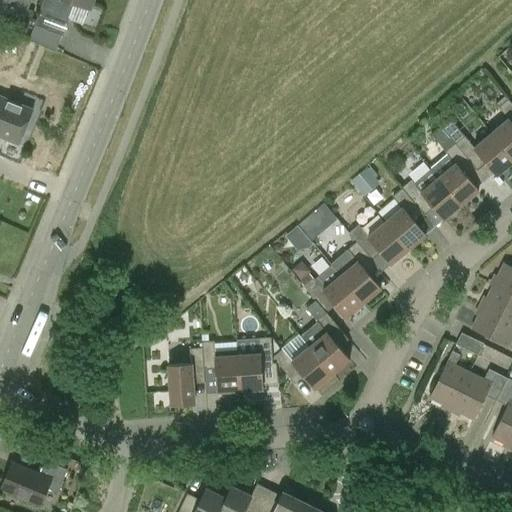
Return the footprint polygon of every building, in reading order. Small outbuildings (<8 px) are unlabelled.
[(0,0),(0,7),(24,17),(30,0),(0,0)] [(43,0),(28,41),(55,51),(61,34),(41,27),(46,12),(68,20),(74,2),(89,8),(92,0),(43,0)] [(0,137),(18,145),(32,109),(0,96),(0,137)] [(511,105),(507,100),(498,108),(508,119),(491,133),(511,159),(511,105)] [(432,137),(447,154),(430,169),(461,205),(478,191),(462,172),(471,164),(449,137),(448,137),(441,129),(432,137)] [(456,131),(449,137),(471,164),(480,157),(496,176),(511,162),(511,159),(491,133),(473,148),(461,133),(459,135),(456,131)] [(351,180),(362,194),(377,181),(366,168),(351,180)] [(402,188),(401,188),(418,208),(427,201),(443,220),(461,205),(430,169),(414,182),(408,176),(405,179),(402,178),(398,174),(394,178),(402,188)] [(401,188),(401,189),(392,196),(402,208),(385,222),(408,250),(425,235),(409,216),(418,208),(401,188)] [(322,202),(297,223),(312,241),(319,235),(325,242),(343,227),(322,202)] [(390,265),(408,250),(385,222),(367,237),(358,225),(348,233),(356,242),(365,253),(374,245),(390,265)] [(295,224),(284,235),(299,251),(310,240),(295,224)] [(357,262),(340,277),(363,303),(380,289),(364,270),(373,262),(365,253),(356,242),(347,250),(357,262)] [(494,275),(490,284),(511,295),(511,267),(503,263),(497,276),(494,275)] [(299,282),(315,301),(320,306),(329,299),(345,318),(363,303),(331,265),(314,280),(309,274),(299,282)] [(484,297),(479,306),(511,321),(511,295),(490,284),(489,285),(492,286),(486,298),(484,297)] [(325,313),(320,306),(315,301),(305,309),(317,323),(301,336),(309,347),(331,375),(349,360),(333,341),(342,333),(325,313)] [(511,340),(510,339),(511,336),(511,321),(479,306),(475,315),(477,316),(471,329),(511,349),(511,340)] [(455,344),(477,355),(483,344),(461,333),(455,344)] [(289,378),(294,384),(303,377),(314,389),(331,375),(309,347),(298,334),(281,349),(282,350),(272,358),(272,364),(277,363),(289,378)] [(273,372),(272,364),(272,358),(270,338),(258,338),(259,353),(237,355),(240,391),(262,389),(261,373),(273,372)] [(234,394),(234,391),(240,391),(237,355),(236,342),(213,344),(213,342),(201,342),(202,348),(204,382),(205,394),(217,393),(221,392),(221,395),(224,398),(232,397),(234,394)] [(193,384),(204,382),(202,348),(190,349),(191,364),(168,366),(171,406),(194,404),(193,384)] [(441,407),(450,411),(469,373),(454,366),(459,355),(452,352),(429,398),(442,404),(441,407)] [(483,380),(469,373),(450,411),(459,416),(460,413),(473,420),(485,396),(496,401),(507,379),(488,370),(483,380)] [(511,381),(507,379),(496,401),(506,407),(491,437),(504,444),(503,447),(511,451),(511,450),(511,381)] [(39,475),(12,464),(1,490),(39,505),(46,489),(57,493),(67,469),(45,460),(39,475)] [(258,511),(269,491),(256,484),(251,496),(231,486),(225,498),(218,511),(258,511)] [(218,511),(225,498),(205,488),(199,500),(187,494),(178,511),(218,511)] [(258,511),(298,511),(303,502),(293,497),(295,493),(287,489),(283,490),(280,496),(269,491),(258,511)] [(314,508),(303,502),(298,511),(325,511),(326,511),(324,507),(316,503),(314,508)]
